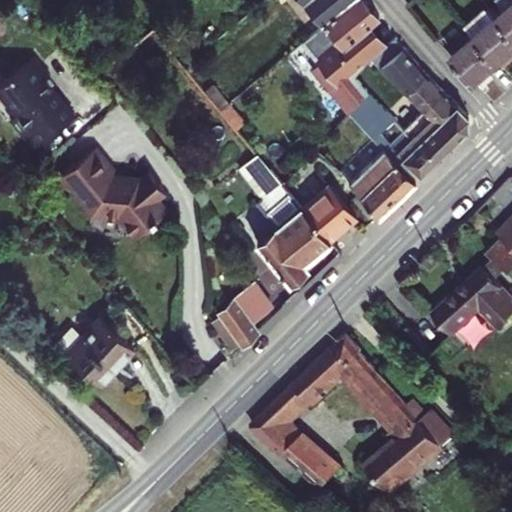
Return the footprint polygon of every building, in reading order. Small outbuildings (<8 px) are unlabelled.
[(302,0),(322,22),(348,0),(302,0)] [(348,0),(322,22),(305,36),(327,62),(319,68),(336,88),(339,85),(354,102),(365,90),(351,76),(375,53),(357,31),(366,23),(376,15),(363,0),(348,0)] [(511,2),(498,16),(511,32),(511,2)] [(466,25),(476,35),(499,62),(511,50),(511,32),(498,16),(489,5),(466,25)] [(366,23),(357,31),(375,53),(383,44),(366,23)] [(370,57),(382,70),(394,59),(391,55),(402,45),(393,34),(383,44),(375,53),(370,57)] [(452,56),(475,83),(499,62),(476,35),(452,56)] [(180,43),(171,52),(183,66),(192,58),(180,43)] [(386,74),(391,79),(394,76),(423,107),(443,88),(402,45),(391,55),(394,59),(382,70),(386,74)] [(46,75),(30,56),(0,80),(0,81),(0,82),(0,98),(12,113),(7,118),(31,147),(71,115),(41,79),(46,75)] [(197,64),(192,58),(183,66),(188,72),(197,64)] [(374,99),(383,109),(402,91),(391,79),(386,74),(368,93),(374,99)] [(211,82),(202,89),(219,109),(227,101),(211,82)] [(395,149),(418,173),(468,126),(467,113),(443,88),(423,107),(420,109),(432,122),(417,136),(413,132),(409,135),(395,149)] [(383,109),(374,99),(363,109),(377,123),(373,127),(395,149),(409,135),(383,109)] [(243,119),(227,101),(219,109),(234,126),(243,119)] [(136,234),(169,208),(158,196),(166,190),(150,170),(142,176),(140,174),(138,176),(122,174),(120,172),(112,171),(111,170),(112,169),(93,145),(56,175),(65,187),(69,184),(76,192),(76,195),(88,209),(102,211),(104,213),(119,214),(119,218),(136,234)] [(367,222),(414,177),(384,147),(348,180),(357,190),(347,199),(367,222)] [(328,237),(301,205),(256,152),(237,167),(261,195),(254,201),(275,225),(256,241),(288,280),(308,264),(305,260),(329,239),(328,237)] [(328,181),(301,205),(328,237),(355,213),(328,181)] [(511,214),(500,226),(511,237),(511,214)] [(511,237),(498,251),(511,265),(511,237)] [(435,307),(454,328),(481,303),(499,321),(511,308),(511,288),(486,261),(435,307)] [(273,306),(249,281),(233,296),(255,323),(273,306)] [(237,340),(240,344),(258,327),(255,323),(233,296),(216,311),(219,314),(212,321),(231,345),(237,340)] [(57,339),(68,349),(101,380),(133,345),(100,315),(80,336),(69,326),(57,339)] [(390,485),(456,428),(434,402),(421,388),(411,398),(362,345),(364,344),(349,328),(253,419),(322,484),(341,465),(287,415),(323,382),(343,372),(391,423),(385,430),(392,438),(368,459),(390,485)]
